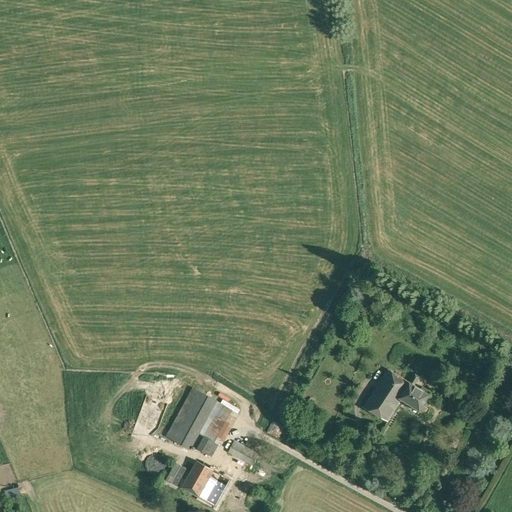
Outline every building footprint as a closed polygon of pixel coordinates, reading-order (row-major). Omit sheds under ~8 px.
[(400,398),(410,382),(388,369),(363,407),(388,422),(402,399),(400,398)] [(421,389),(414,385),(420,377),(415,374),(410,382),(400,398),(402,399),(420,410),(430,395),(429,394),(431,392),(423,387),(421,389)] [(79,384),(79,403),(89,404),(89,384),(79,384)] [(119,411),(118,387),(104,388),(105,412),(119,411)] [(240,414),(218,401),(193,387),(166,437),(191,450),(193,446),(213,457),(219,445),(222,447),(240,414)] [(275,431),(281,438),(289,431),(284,424),(275,431)] [(255,448),(258,443),(250,439),(248,445),(255,448)] [(253,465),(259,454),(235,441),(228,453),(253,465)] [(165,470),(166,466),(166,464),(165,462),(163,459),(161,458),(159,457),(155,457),(152,458),(149,460),(147,463),(147,466),(147,470),(149,472),(150,473),(152,475),(154,475),(157,476),(161,475),(163,473),(165,470)] [(216,506),(230,479),(197,461),(182,487),(216,506)] [(176,463),(166,480),(177,486),(186,469),(176,463)]
